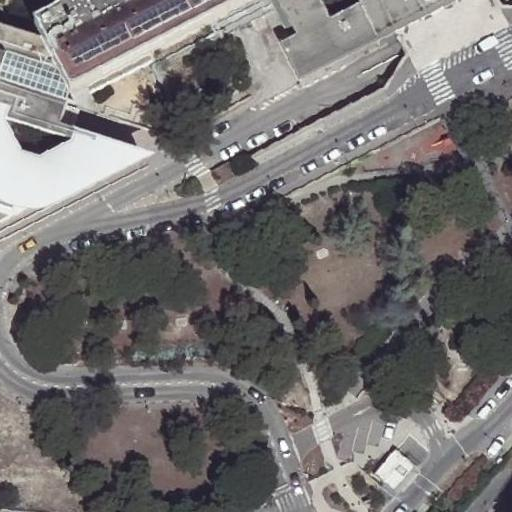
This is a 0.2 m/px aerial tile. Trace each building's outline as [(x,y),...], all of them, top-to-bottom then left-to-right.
[(299,79),(394,30),(393,27),(444,0),(82,0),(35,25),(41,37),(69,93),(87,84),(149,53),(217,19),(225,34),(273,9),(281,5),(295,35),(288,39),(282,43),(299,79)] [(69,93),(41,37),(35,25),(28,28),(11,24),(0,5),(0,225),(44,203),(37,190),(55,180),(51,170),(70,161),(66,152),(92,139),(59,127),(69,93)] [(281,5),(273,9),(288,39),(295,35),(281,5)] [(149,53),(87,84),(91,93),(152,60),(149,53)] [(37,190),(44,203),(140,154),(92,139),(66,152),(70,161),(51,170),(55,180),(37,190)] [(395,453),(374,477),(391,493),(413,469),(395,453)]
